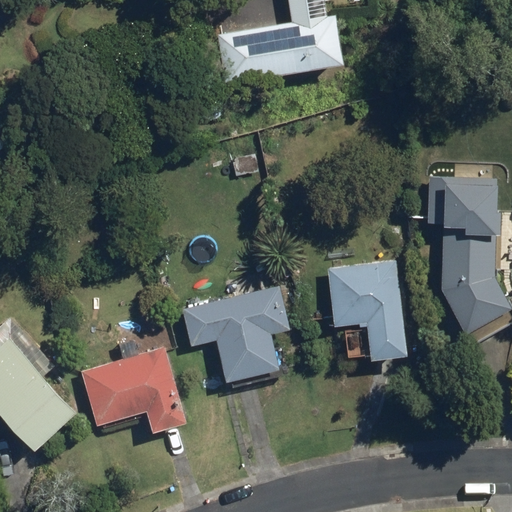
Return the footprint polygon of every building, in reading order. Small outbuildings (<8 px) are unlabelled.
[(282,0),(285,16),(212,28),(221,76),(339,57),(332,12),(324,13),(321,0),(282,0)] [(360,101),(311,116),(318,137),(367,122),(360,101)] [(494,211),(442,211),(440,285),(464,327),(509,303),(493,275),(494,211)] [(395,256),(327,264),(333,321),(366,318),(370,354),(405,350),(395,256)] [(280,282),(181,305),(189,341),(213,336),(223,376),(278,363),(270,329),(290,325),(280,282)] [(0,409),(26,438),(46,420),(53,427),(74,407),(42,372),(53,361),(9,314),(0,322),(0,409)] [(164,344),(80,368),(95,421),(146,407),(151,427),(184,418),(164,344)]
